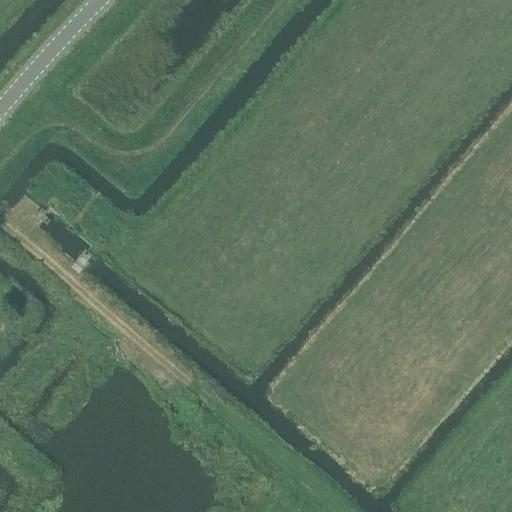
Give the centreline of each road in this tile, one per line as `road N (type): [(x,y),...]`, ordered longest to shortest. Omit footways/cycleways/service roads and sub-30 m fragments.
road 1 (track): [(24,86),(102,147),(139,154),(162,140),(284,0)]
road 2 (track): [(339,511),(191,383)]
road 3 (tertiary): [(101,0),(0,114)]
